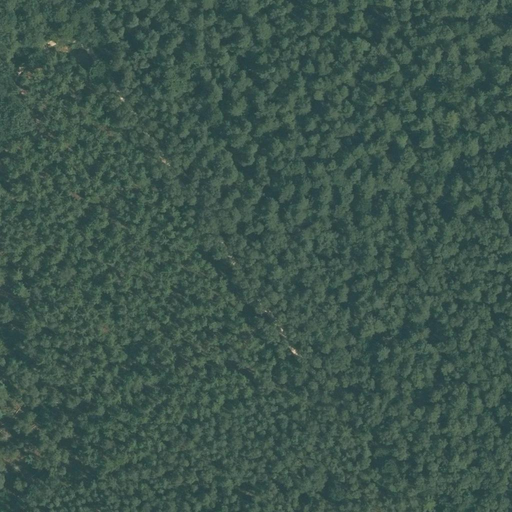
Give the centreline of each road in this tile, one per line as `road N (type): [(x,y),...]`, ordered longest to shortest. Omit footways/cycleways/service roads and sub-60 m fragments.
road 1 (track): [(492,511),(304,363),(58,0)]
road 2 (track): [(511,146),(314,222),(285,241),(251,287)]
